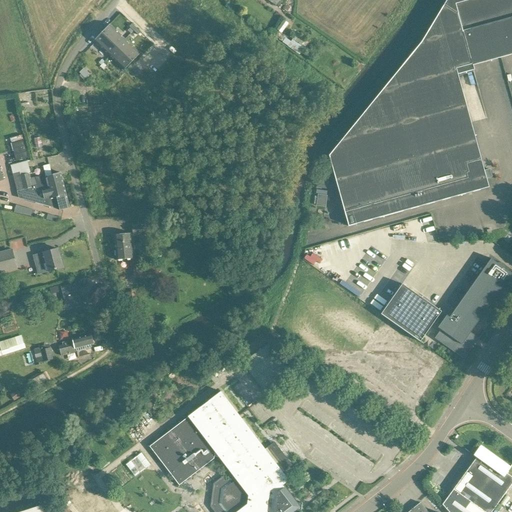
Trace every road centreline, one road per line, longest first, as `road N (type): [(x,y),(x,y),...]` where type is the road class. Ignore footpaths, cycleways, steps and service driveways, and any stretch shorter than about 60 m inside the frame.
road 1 (residential): [(119,342),(56,99),(71,56),(117,0)]
road 2 (secondary): [(364,511),(428,454),(467,399)]
